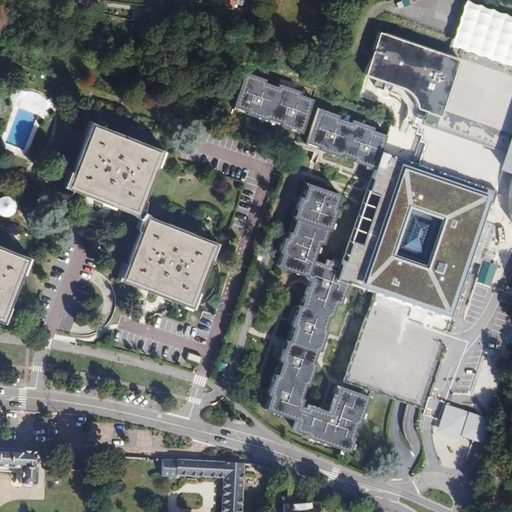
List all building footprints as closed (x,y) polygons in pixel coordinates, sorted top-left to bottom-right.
[(271,3),(263,0),(260,0),(253,25),(262,29),(271,3)] [(511,65),(511,14),(467,0),(462,0),(448,44),(511,65)] [(398,123),(408,127),(410,122),(418,125),(420,118),(507,146),(511,129),(511,100),(451,78),(458,59),(378,31),(363,75),(375,79),(374,85),(378,87),(383,88),(384,83),(390,85),(387,92),(389,94),(396,97),(403,107),(398,123)] [(63,88),(46,73),(23,71),(21,82),(22,87),(25,86),(25,92),(35,92),(41,94),(44,97),(48,100),(51,97),(53,99),(58,95),(63,88)] [(232,107),(243,111),(244,106),(252,109),(250,116),(264,121),(266,118),(277,123),(279,117),(286,120),(283,127),(297,132),(309,100),(294,95),(295,92),(276,87),(275,89),(261,84),(262,81),(244,76),(232,107)] [(244,106),(243,111),(243,113),(250,116),(252,109),(244,106)] [(378,151),(383,135),(366,130),(367,127),(347,121),(346,124),(332,119),(333,117),(315,111),(302,144),(316,148),(318,143),(325,145),(322,153),(336,157),(337,155),(350,159),(352,154),(359,157),(357,164),(373,169),(378,151)] [(277,125),(283,127),(286,120),(279,117),(277,123),(277,125)] [(414,144),(422,147),(417,163),(398,157),(397,161),(420,169),(422,161),(423,160),(430,141),(425,139),(429,129),(504,154),(507,146),(420,118),(418,125),(410,122),(408,127),(412,128),(410,134),(417,136),(414,144)] [(157,151),(93,125),(69,184),(134,212),(157,151)] [(374,291),(346,382),(397,399),(407,403),(421,407),(424,396),(502,161),(504,154),(429,129),(425,139),(430,141),(423,160),(422,161),(420,169),(397,161),(398,157),(378,151),(373,169),(342,266),(338,279),(348,283),(374,291)] [(511,164),(511,129),(507,146),(504,154),(502,161),(511,164)] [(318,143),(316,148),(315,151),(322,153),(325,145),(318,143)] [(349,162),(357,164),(359,157),(352,154),(350,159),(349,162)] [(338,279),(342,266),(325,261),(323,265),(312,261),(319,244),(322,245),(327,231),(329,232),(336,212),(332,211),(337,196),(305,185),(301,200),(305,201),(302,207),(295,205),(290,219),(294,221),(290,235),(289,242),(283,240),(281,239),(277,252),(279,253),(275,267),(304,277),(304,280),(310,282),(316,284),(314,292),(307,289),(301,309),(297,307),(293,321),(303,324),(300,332),(293,330),(289,344),(320,355),(328,332),(326,331),(330,319),(332,319),(337,306),(340,307),(348,283),(338,279)] [(0,215),(16,212),(11,196),(0,198),(0,215)] [(305,201),(301,200),(297,199),(295,205),(302,207),(305,201)] [(214,243),(147,217),(122,277),(190,303),(214,243)] [(24,258),(0,247),(0,317),(0,318),(24,258)] [(316,284),(310,282),(307,289),(314,292),(316,284)] [(303,324),(293,321),(290,330),(293,330),(300,332),(303,324)] [(316,367),(320,355),(289,344),(285,343),(283,352),(296,356),(295,361),(301,362),(302,358),(314,362),(313,366),(316,367)] [(203,357),(191,352),(188,358),(200,364),(203,357)] [(279,394),(277,401),(271,399),(266,413),(296,423),(294,434),(306,438),(306,440),(352,455),(357,439),(353,439),(355,433),(358,426),(361,426),(369,397),(339,387),(331,414),(329,421),(322,419),(324,412),(308,407),(307,409),(301,407),(304,402),(302,401),(308,388),(309,389),(316,367),(313,366),(314,362),(302,358),(301,362),(295,361),(296,356),(283,352),(281,357),(289,360),(288,365),(283,364),(278,378),(275,376),(270,391),(279,394)] [(289,360),(281,357),(279,363),(283,364),(288,365),(289,360)] [(270,391),(268,398),(271,399),(277,401),(279,394),(270,391)] [(331,414),(324,412),(322,419),(329,421),(331,414)] [(472,416),(470,423),(469,426),(473,432),(479,419),(472,416)] [(0,469),(21,471),(21,487),(35,488),(37,454),(25,453),(24,452),(0,450),(0,469)] [(100,474),(101,457),(60,455),(59,472),(100,474)] [(240,511),(244,465),(164,461),(163,478),(179,479),(179,477),(224,480),(222,511),(240,511)]
